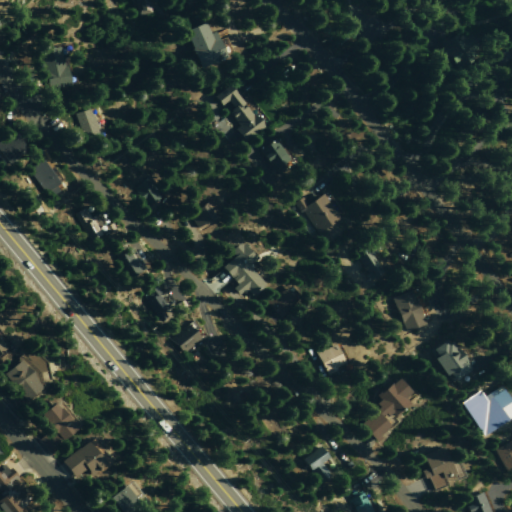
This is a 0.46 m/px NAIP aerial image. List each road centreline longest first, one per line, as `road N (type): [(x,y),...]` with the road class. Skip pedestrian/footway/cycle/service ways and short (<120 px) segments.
road 1 (residential): [(0,72),(59,150),(416,511),(475,258),(339,80),(266,0)]
road 2 (primary): [(240,511),(0,225)]
road 3 (residential): [(75,511),(0,418)]
